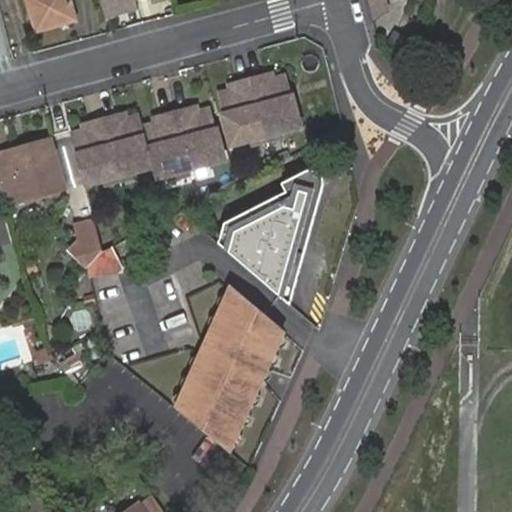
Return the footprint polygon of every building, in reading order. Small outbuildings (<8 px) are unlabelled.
[(30,0),(39,33),(79,22),(73,0),(30,0)] [(136,0),(102,0),(107,18),(139,10),(137,0),(136,0)] [(377,0),(367,0),(374,22),(381,14),(377,0)] [(275,69),(266,72),(268,80),(277,77),(275,69)] [(250,77),(267,136),(302,125),(286,74),(277,77),(268,80),(266,72),(250,77)] [(233,146),(267,136),(250,77),(234,81),(236,89),(229,92),(218,95),(233,146)] [(227,83),(229,92),(236,89),(234,81),(227,83)] [(199,103),(191,105),(193,113),(200,111),(199,103)] [(191,105),(175,110),(192,168),(227,158),(211,107),(200,111),(193,113),(191,105)] [(128,110),(120,113),(122,121),(130,118),(128,110)] [(192,168),(175,110),(159,115),(162,123),(153,125),(144,128),(151,151),(156,167),(159,179),(192,168)] [(122,176),(156,167),(151,151),(144,128),(143,124),(141,115),(130,118),(122,121),(120,113),(104,118),(122,176)] [(151,116),(153,125),(162,123),(159,115),(151,116)] [(88,186),(122,176),(104,118),(88,122),(90,130),(83,133),(73,136),(88,186)] [(81,125),(83,133),(90,130),(88,122),(81,125)] [(0,156),(0,169),(10,205),(63,190),(49,143),(0,156)] [(241,218),(229,253),(292,308),(326,197),(327,188),(325,180),(318,176),(307,174),(283,187),(287,197),(241,218)] [(79,216),(82,226),(98,221),(95,211),(79,216)] [(106,248),(106,247),(102,233),(98,221),(82,226),(85,238),(79,244),(71,253),(88,268),(96,259),(93,253),(106,248)] [(106,248),(93,253),(96,259),(88,268),(91,277),(118,272),(125,266),(112,245),(106,247),(106,248)] [(215,360),(202,353),(177,410),(185,417),(231,454),(262,384),(244,376),(248,366),(266,375),(284,333),(230,289),(210,335),(224,341),(215,360)] [(224,341),(210,335),(202,353),(215,360),(224,341)] [(266,375),(248,366),(244,376),(262,384),(266,375)] [(0,462),(0,477),(8,476),(2,461),(0,462)] [(8,476),(0,477),(0,492),(12,488),(8,476)]
